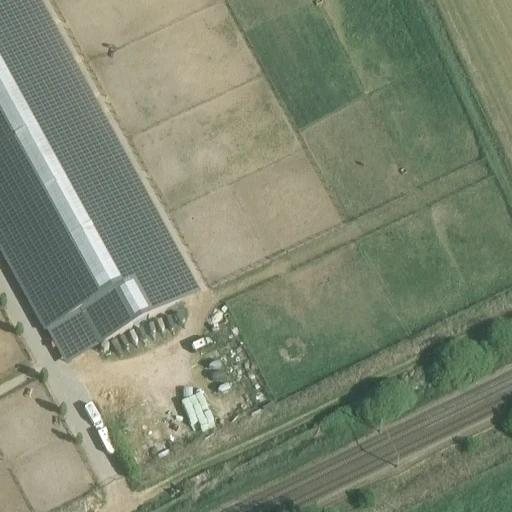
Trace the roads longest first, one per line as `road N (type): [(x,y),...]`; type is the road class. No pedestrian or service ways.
road 1 (track): [(131,511),(511,303)]
road 2 (unknown): [(0,277),(128,511)]
